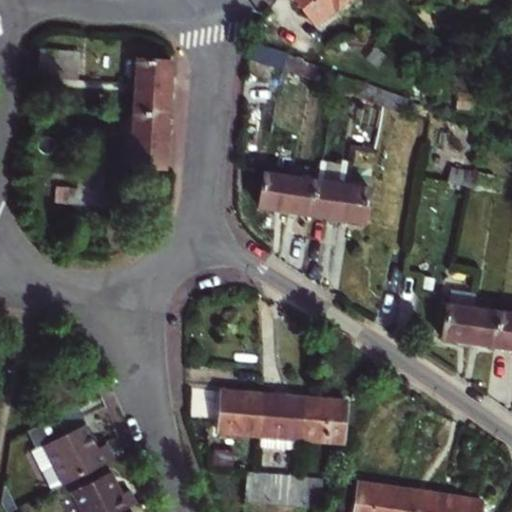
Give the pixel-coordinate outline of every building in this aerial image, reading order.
[(292,0),(304,14),(320,0),(292,0)] [(356,0),(320,0),(304,14),(312,23),(319,31),(356,0)] [(262,65),(264,59),(269,45),(258,41),(257,43),(254,52),(251,62),(262,65)] [(289,53),(269,45),(264,59),(286,66),(289,53)] [(79,51),(39,48),(36,76),(78,79),(79,51)] [(130,53),(130,80),(168,81),(168,70),(168,68),(163,68),(164,54),(130,53)] [(310,59),(309,59),(289,53),(286,66),(305,73),(310,59)] [(322,63),(310,59),(305,73),(318,77),(322,63)] [(366,94),(371,80),(359,76),(354,90),(366,94)] [(168,81),(130,80),(129,107),(162,108),(163,93),(167,93),(167,91),(168,81)] [(366,94),(387,102),(391,88),(371,80),(366,94)] [(387,102),(410,109),(415,96),(391,88),(387,102)] [(162,123),(162,108),(129,107),(128,135),(166,136),(166,125),(166,123),(162,123)] [(161,146),(166,146),(166,143),(166,136),(128,135),(127,162),(161,163),(161,146)] [(474,168),(451,164),(448,179),(471,183),(474,168)] [(274,208),(285,209),(291,171),(266,167),(261,201),(268,202),(275,203),(274,208)] [(44,168),(43,184),(51,184),(50,197),(72,199),(73,185),(74,170),(44,168)] [(495,172),(474,168),(471,183),(492,187),(495,172)] [(96,186),(97,171),(74,170),(73,185),(96,186)] [(298,211),(298,206),(305,207),(313,209),(318,175),(291,171),(285,209),(298,211)] [(325,215),(337,217),(342,178),(318,175),(313,209),(321,210),(326,210),(325,215)] [(366,216),(371,182),(342,178),(337,217),(349,219),(350,214),(358,215),(366,216)] [(96,186),(73,185),(72,199),(96,200),(96,186)] [(393,268),(374,259),(363,285),(382,293),(393,268)] [(449,298),(473,301),(475,288),(451,284),(449,298)] [(457,335),(456,341),(468,342),(473,301),(449,298),(447,297),(441,333),(449,334),(457,335)] [(480,344),(481,338),(487,339),(497,341),(502,305),(473,301),(468,342),(480,344)] [(511,306),(502,305),(497,341),(504,342),(511,343),(511,349),(511,348),(511,306)] [(246,389),(226,387),(223,428),(347,439),(350,398),(334,397),(286,392),(246,389)] [(26,434),(34,451),(44,446),(86,425),(88,424),(80,407),(26,434)] [(52,463),(41,469),(52,491),(114,459),(107,446),(99,450),(96,444),(86,425),(44,446),(52,463)] [(239,447),(219,445),(217,462),(237,465),(239,447)] [(44,446),(34,451),(33,452),(41,469),(52,463),(44,446)] [(326,470),(250,463),(248,494),(323,502),(326,470)] [(110,470),(69,491),(79,511),(119,511),(137,504),(130,490),(122,494),(119,487),(110,470)] [(490,511),(491,511),(483,510),(485,498),(466,495),(423,488),(380,480),(361,477),(355,511),(490,511)] [(0,511),(7,511),(11,510),(0,489),(0,511)]
